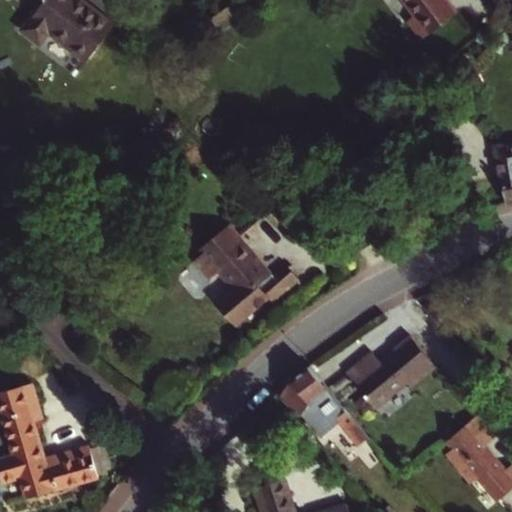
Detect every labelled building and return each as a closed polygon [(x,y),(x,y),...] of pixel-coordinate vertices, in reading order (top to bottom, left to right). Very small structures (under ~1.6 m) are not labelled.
[(30,0),(38,6),(19,31),(37,45),(47,33),(85,63),(113,27),(77,0),(30,0)] [(406,0),(416,12),(430,29),(455,8),(448,0),(406,0)] [(423,35),(430,29),(416,12),(409,17),(423,35)] [(511,144),(495,147),(504,203),(511,201),(511,144)] [(493,182),(464,196),(470,208),(499,194),(493,182)] [(200,262),(204,266),(196,273),(212,290),(218,283),(243,309),(260,293),(277,310),(303,284),(288,269),(277,280),(231,232),(200,262)] [(429,303),(425,306),(439,323),(443,319),(429,303)] [(413,335),(400,347),(424,378),(428,375),(439,365),(413,335)] [(386,365),(396,379),(402,386),(412,378),(417,383),(424,378),(400,347),(397,349),(400,353),(386,365)] [(386,387),(396,379),(386,365),(381,358),(374,351),(359,363),(376,386),(381,382),(386,387)] [(312,363),(296,377),(283,395),(300,415),(305,411),(326,436),(344,421),(364,444),(374,435),(312,363)] [(349,372),(371,397),(380,391),(376,386),(359,363),(349,372)] [(378,407),(395,392),(402,386),(396,379),(386,387),(381,382),(376,386),(380,391),(371,397),(378,407)] [(23,453),(4,458),(11,480),(30,475),(36,497),(109,475),(99,442),(58,454),(47,419),(54,416),(44,381),(5,393),(23,453)] [(174,388),(160,402),(173,416),(187,402),(174,388)] [(488,444),(501,433),(482,412),(449,440),(454,445),(447,451),(473,481),(479,475),(500,499),(511,488),(511,463),(508,467),(488,444)] [(303,511),(291,474),(261,484),(270,511),(358,511),(354,498),(320,509),(320,511),(303,511)]
